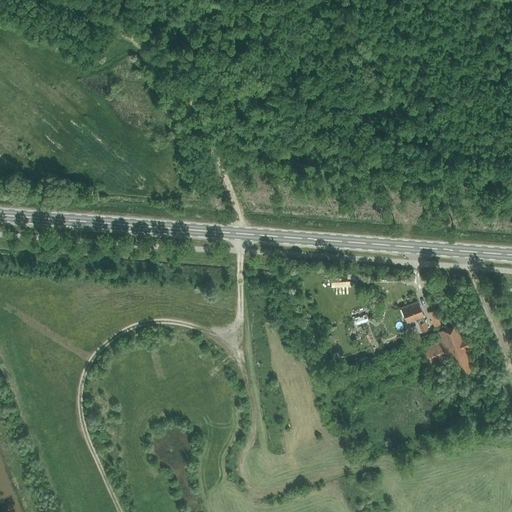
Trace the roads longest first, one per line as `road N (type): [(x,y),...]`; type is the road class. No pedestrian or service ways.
road 1 (secondary): [(511,255),(0,216)]
road 2 (track): [(121,511),(85,435),(88,370),(112,339),(141,325),(186,325),(239,354),(240,251)]
road 3 (track): [(239,354),(253,422),(240,479),(257,493),(389,455)]
road 4 (track): [(207,140),(187,92),(159,56),(63,0)]
